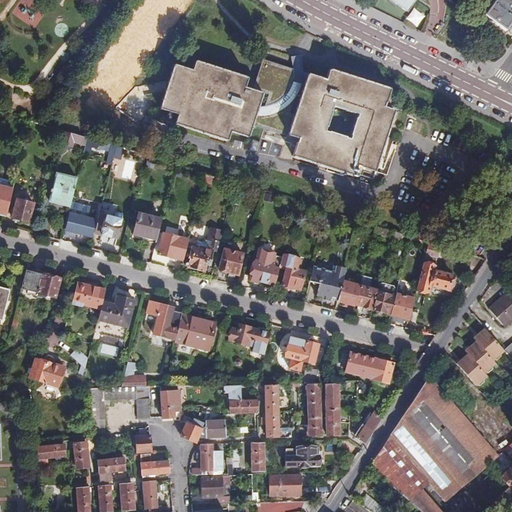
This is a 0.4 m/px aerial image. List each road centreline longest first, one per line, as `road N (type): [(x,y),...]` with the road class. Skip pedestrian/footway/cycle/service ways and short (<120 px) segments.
road 1 (residential): [(0,239),(418,346)]
road 2 (residential): [(511,236),(329,511)]
road 3 (secondary): [(299,0),(490,93)]
road 4 (unknown): [(381,191),(189,141)]
road 5 (unknown): [(381,191),(413,145),(441,142),(461,162),(441,221)]
road 6 (residential): [(180,511),(167,435),(145,422),(107,420)]
